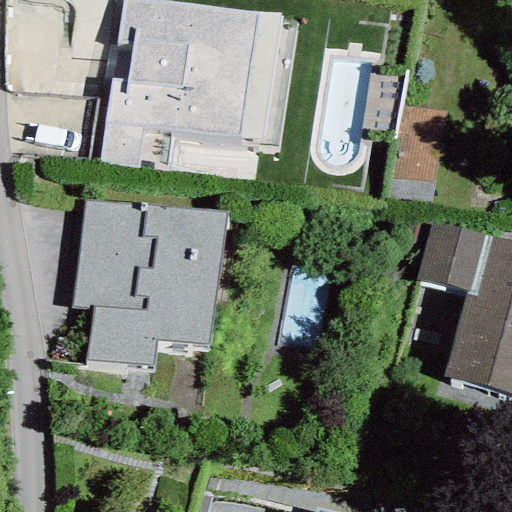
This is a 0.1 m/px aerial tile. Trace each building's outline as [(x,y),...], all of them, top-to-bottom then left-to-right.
[(278,39),(124,15),(117,55),(133,57),(127,95),(110,92),(103,135),(259,160),(278,39)] [(396,162),(438,169),(448,108),(406,102),(396,162)] [(228,241),(86,219),(70,317),(93,321),(88,354),(85,376),(151,387),(155,360),(208,368),(228,241)] [(471,313),(488,256),(430,239),(413,296),(465,312),(471,313)] [(465,312),(442,396),(511,414),(511,261),(488,256),(471,313),(465,312)]
